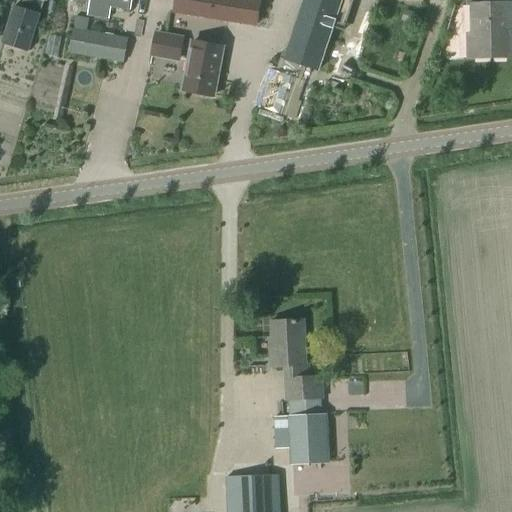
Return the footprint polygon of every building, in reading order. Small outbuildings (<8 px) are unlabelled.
[(13,8),(1,46),(27,54),(43,4),(46,4),(47,0),(24,0),(21,11),(13,8)] [(70,0),(70,3),(87,6),(85,18),(109,21),(111,10),(130,12),(131,0),(70,0)] [(244,0),(171,0),(176,1),(173,15),(256,28),(260,3),(244,0)] [(269,71),(257,108),(295,121),(299,106),(296,105),(307,71),(315,74),(339,0),(302,0),(278,74),(269,71)] [(468,0),(470,61),(511,60),(510,5),(501,6),(501,0),(468,0)] [(73,19),(66,55),(124,66),(129,40),(114,38),(116,27),(73,19)] [(156,32),(151,58),(181,63),(186,38),(156,32)] [(192,44),(183,92),(213,98),(222,50),(192,44)] [(149,71),(164,74),(167,63),(151,59),(149,71)] [(302,321),(270,322),(270,338),(268,339),(270,370),(283,369),(285,403),(324,402),(323,378),(307,378),(307,367),(304,367),(302,321)] [(322,416),(286,418),(288,466),(324,464),(322,416)] [(279,511),(277,476),(224,478),(225,511),(279,511)]
